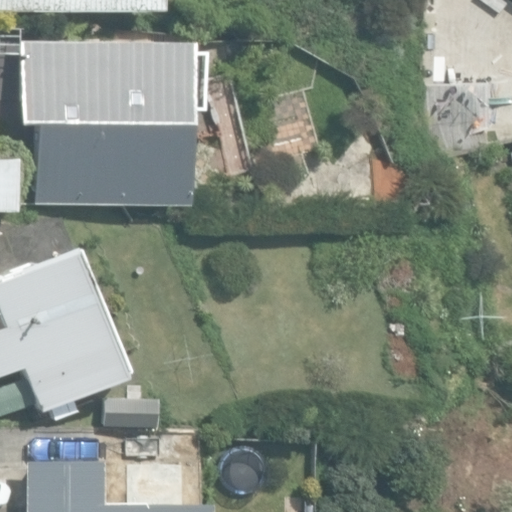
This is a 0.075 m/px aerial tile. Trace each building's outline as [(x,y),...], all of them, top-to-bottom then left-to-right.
[(29,202),(178,203),(179,38),(13,37),(12,121),(30,121),(29,202)] [(0,208),(9,209),(11,157),(0,156),(0,208)] [(406,202),(404,177),(377,179),(379,204),(406,202)] [(28,400),(32,409),(123,372),(70,245),(0,274),(0,371),(14,366),(18,376),(28,400)] [(0,382),(0,410),(28,400),(18,376),(0,382)] [(98,426),(151,427),(153,395),(99,394),(98,426)] [(19,457),(19,511),(198,511),(198,497),(92,498),(91,457),(19,457)]
